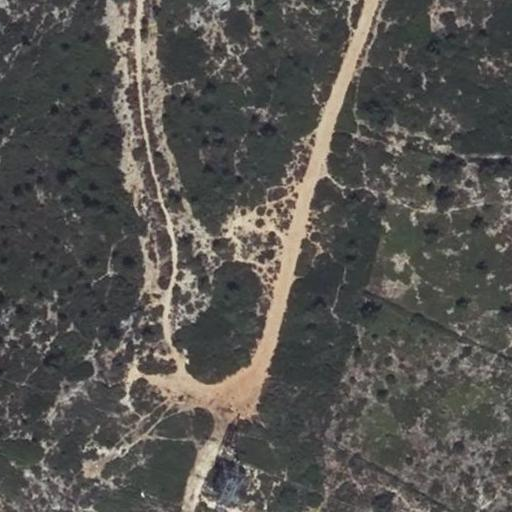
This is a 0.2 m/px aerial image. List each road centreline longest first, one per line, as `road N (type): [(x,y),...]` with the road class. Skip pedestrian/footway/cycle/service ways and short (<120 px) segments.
road 1 (track): [(143,0),(150,137),(173,221),(167,313),(191,373),(214,391),(251,388),(269,363),(374,0)]
road 2 (track): [(238,389),(205,448),(185,511)]
